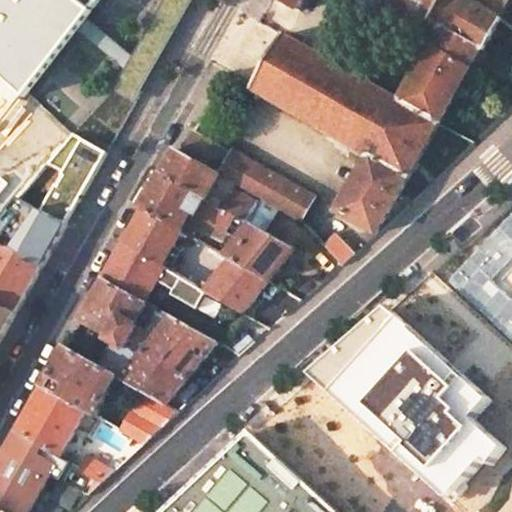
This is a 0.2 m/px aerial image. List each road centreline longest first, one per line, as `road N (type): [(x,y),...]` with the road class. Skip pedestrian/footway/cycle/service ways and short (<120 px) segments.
road 1 (residential): [(511,152),(113,511)]
road 2 (residential): [(0,409),(232,0)]
